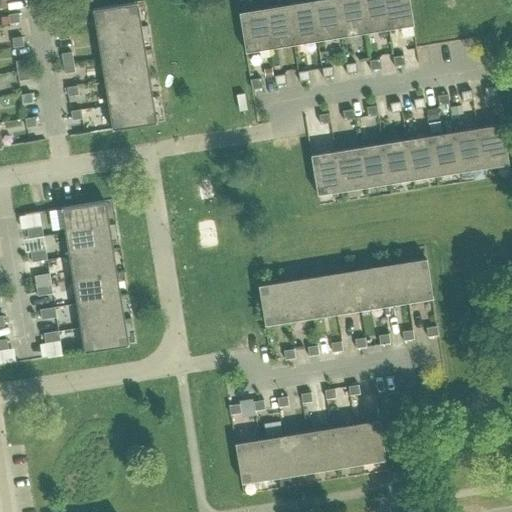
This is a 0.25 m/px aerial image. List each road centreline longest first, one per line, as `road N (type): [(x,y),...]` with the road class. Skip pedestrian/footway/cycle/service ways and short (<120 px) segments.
road 1 (residential): [(144,155),(271,130),(276,104),(479,69)]
road 2 (residential): [(179,365),(240,358),(258,377),(429,353)]
road 3 (residential): [(179,365),(144,155)]
road 4 (residential): [(0,394),(179,365)]
road 5 (residential): [(35,6),(60,168)]
road 6 (residential): [(25,342),(0,183)]
